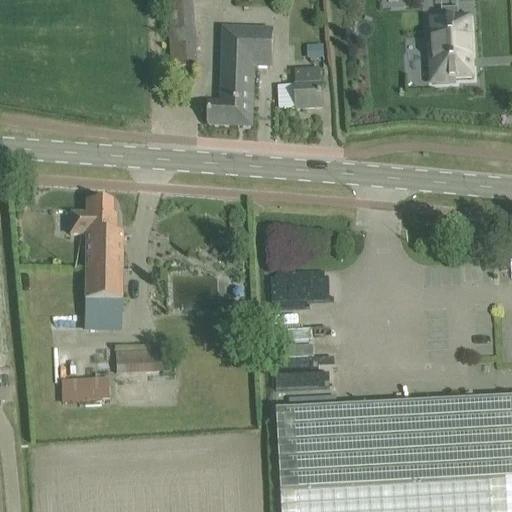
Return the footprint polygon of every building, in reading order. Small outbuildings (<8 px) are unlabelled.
[(440,34),(431,34),(435,95),(454,94),(454,91),(471,90),(467,32),(457,32),(457,23),(440,24),(440,34)] [(270,31),(226,29),(223,104),(212,104),(211,108),(209,108),(208,128),(252,130),(254,70),(270,69),(270,49),(270,31)] [(295,72),(296,88),(281,88),(280,108),(280,110),(297,110),(297,111),(322,110),(320,71),(295,72)] [(86,216),(71,216),(70,238),(85,238),(84,303),(85,303),(84,334),(121,335),(123,236),(116,236),(116,217),(112,217),(112,205),(86,205),(86,216)] [(297,358),(317,358),(316,331),(296,332),(297,358)] [(162,352),(116,354),(117,376),(163,374),(162,352)] [(343,367),(304,368),(305,379),(343,377),(343,367)] [(109,380),(62,383),(63,406),(110,404),(109,380)] [(511,511),(511,401),(277,414),(282,511),(511,511)]
